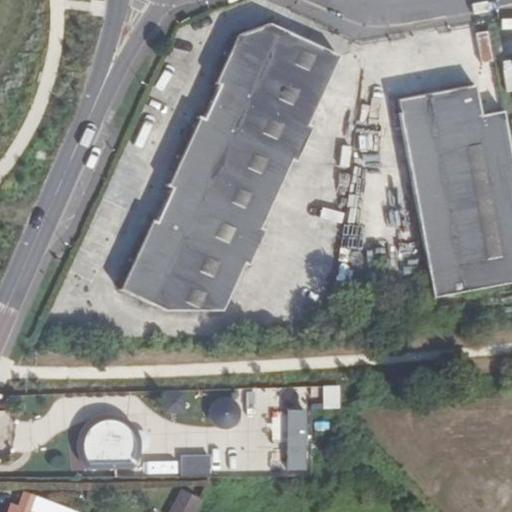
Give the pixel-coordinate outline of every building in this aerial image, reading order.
[(248,266),(264,231),(258,229),(290,163),(295,164),(310,129),(306,127),(338,57),(268,25),(234,37),(213,83),(216,87),(202,119),(197,117),(177,161),(165,188),(170,190),(155,222),(150,220),(117,290),(165,312),(221,312),(243,265),(248,266)] [(442,96),(441,91),(407,97),(444,295),(511,282),(511,109),(492,113),(485,83),(453,89),(454,94),(442,96)] [(208,408),(206,416),(209,424),(214,429),(222,431),(230,429),(236,423),(238,415),(236,407),(230,402),(222,400),(214,402),(208,408)] [(304,472),(304,413),(285,412),(284,472),(304,472)] [(271,443),(284,444),(285,413),(272,413),(271,443)] [(79,435),(77,448),(79,460),(86,471),(132,470),(139,460),(142,447),(139,435),(132,424),(121,417),(109,415),(96,418),(86,425),(79,435)] [(178,455),(179,477),(209,476),(208,454),(178,455)] [(20,508),(12,505),(8,511),(79,511),(26,491),(20,508)] [(194,511),(200,500),(184,492),(173,511),(194,511)]
